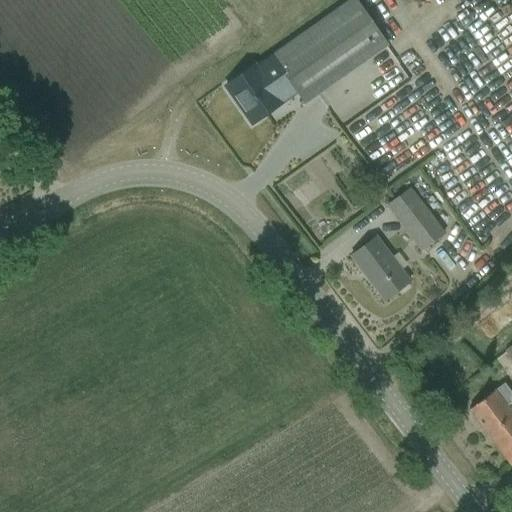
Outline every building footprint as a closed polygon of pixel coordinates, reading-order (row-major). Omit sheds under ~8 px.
[(353,0),(351,0),(223,91),(233,106),(235,105),(251,127),(280,106),(278,103),(295,91),(304,103),(386,46),(353,0)] [(419,250),(443,233),(409,189),(385,207),(419,250)] [(399,271),(390,259),(375,238),(350,257),(384,301),(408,283),(399,271)] [(511,345),(495,360),(508,378),(511,374),(511,345)] [(511,467),(511,466),(511,396),(503,384),(484,398),(468,411),(511,467)]
